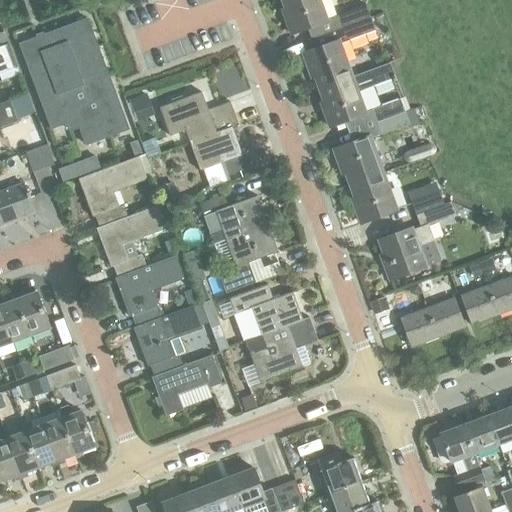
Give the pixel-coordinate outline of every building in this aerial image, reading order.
[(308,28),(312,38),(371,17),(366,4),(327,18),(320,0),(283,0),(290,17),(286,18),(292,34),(308,28)] [(371,17),(312,38),(309,40),(313,51),(303,54),(309,71),(314,69),(321,89),(353,77),(353,76),(341,43),(376,30),(371,17)] [(89,19),(21,44),(53,129),(67,123),(70,131),(80,127),(87,145),(130,129),(118,99),(109,75),(94,32),(89,19)] [(0,73),(16,67),(8,45),(0,47),(0,73)] [(397,80),(390,62),(354,76),(353,76),(353,77),(321,89),(328,109),(324,111),(330,127),(366,114),(358,92),(393,79),(394,81),(397,80)] [(210,122),(234,113),(230,101),(208,109),(202,92),(161,108),(171,137),(187,131),(191,143),(214,135),(210,122)] [(135,113),(152,107),(147,93),(130,99),(135,113)] [(373,109),(378,122),(406,112),(401,99),(373,109)] [(0,129),(19,123),(10,100),(0,103),(0,129)] [(411,125),(410,123),(406,112),(378,122),(383,135),(411,125)] [(214,135),(191,143),(201,171),(224,163),(229,175),(254,166),(247,147),(241,150),(233,128),(239,126),(234,113),(210,122),(214,135)] [(352,186),(384,174),(370,137),(335,150),(340,167),(344,165),(352,186)] [(142,153),(138,141),(130,144),(134,156),(142,153)] [(34,172),(55,165),(48,145),(27,152),(34,172)] [(96,156),(88,158),(94,172),(101,169),(96,156)] [(139,157),(78,179),(79,182),(81,181),(94,218),(96,217),(100,228),(128,217),(124,205),(120,207),(114,192),(148,180),(148,179),(140,157),(139,157)] [(81,161),(86,175),(94,172),(88,158),(81,161)] [(86,175),(81,161),(73,164),(79,178),(86,175)] [(73,164),(66,167),(71,181),(79,178),(73,164)] [(64,183),(71,181),(66,167),(58,170),(64,183)] [(384,174),(352,186),(359,206),(355,207),(361,223),(397,210),(384,174)] [(159,187),(164,202),(176,198),(170,182),(159,187)] [(0,225),(35,212),(25,183),(0,192),(0,225)] [(417,215),(445,204),(440,191),(412,201),(417,215)] [(229,207),(225,195),(200,204),(204,216),(210,234),(222,229),(226,239),(268,223),(258,196),(229,207)] [(412,229),(381,241),(389,262),(385,263),(391,280),(427,266),(442,261),(433,240),(435,239),(430,225),(450,218),(454,216),(450,202),(445,204),(417,215),(421,226),(412,229)] [(100,228),(97,229),(98,232),(99,231),(112,267),(115,266),(119,277),(147,267),(142,255),(139,256),(133,242),(167,229),(164,223),(169,221),(163,204),(158,206),(128,217),(100,228)] [(237,267),(225,271),(218,273),(226,293),(255,282),(252,275),(254,274),(249,262),(279,251),(268,223),(226,239),(237,267)] [(147,267),(115,279),(116,281),(117,281),(130,317),(133,316),(137,327),(165,317),(160,305),(152,291),(185,279),(176,256),(147,267)] [(486,275),(497,271),(492,258),(481,262),(486,275)] [(511,276),(488,286),(499,313),(511,307),(511,276)] [(211,300),(203,279),(194,282),(202,303),(211,300)] [(430,280),(420,284),(424,297),(435,292),(430,280)] [(268,283),(229,298),(245,341),(246,341),(262,335),(286,326),(290,338),(315,329),(310,317),(304,320),(294,292),(274,299),(268,283)] [(408,288),(411,296),(413,297),(422,294),(418,284),(408,288)] [(472,323),(499,313),(488,286),(462,296),(472,323)] [(24,292),(17,295),(19,299),(32,334),(51,327),(38,292),(25,296),(24,292)] [(371,303),(375,313),(387,309),(383,298),(371,303)] [(0,302),(14,341),(32,334),(19,299),(7,303),(5,299),(0,300),(0,302)] [(428,309),(439,336),(465,326),(454,299),(428,309)] [(203,304),(212,328),(221,325),(212,301),(203,304)] [(0,346),(14,341),(0,302),(0,346)] [(151,366),(155,377),(183,367),(178,354),(174,356),(169,341),(203,329),(201,324),(209,321),(202,303),(195,306),(165,317),(137,327),(133,329),(134,331),(135,330),(149,367),(151,366)] [(412,346),(439,336),(428,309),(402,319),(412,346)] [(255,364),(243,369),(249,387),(303,367),(297,349),(319,340),(315,329),(290,338),(286,326),(262,335),(246,341),(255,364)] [(225,337),(216,341),(220,350),(229,347),(225,337)] [(45,370),(75,359),(69,345),(40,355),(45,370)] [(183,367),(155,377),(151,378),(152,380),(153,380),(167,416),(184,410),(178,394),(208,383),(210,388),(223,383),(213,356),(183,367)] [(22,362),(27,377),(37,373),(31,359),(22,362)] [(12,366),(18,380),(27,377),(22,362),(12,366)] [(52,390),(82,379),(77,365),(47,376),(52,390)] [(29,382),(34,396),(44,393),(39,379),(29,382)] [(25,400),(34,396),(29,382),(20,386),(25,400)] [(257,407),(253,394),(241,399),(245,411),(257,407)] [(69,405),(59,409),(62,418),(63,418),(76,454),(77,458),(85,455),(83,451),(96,446),(92,436),(99,433),(94,421),(87,423),(82,411),(72,414),(69,405)] [(489,416),(500,444),(511,439),(511,409),(511,407),(489,416)] [(476,454),(500,444),(489,416),(465,425),(476,454)] [(64,458),(76,454),(63,418),(62,418),(45,424),(60,464),(66,462),(64,458)] [(31,421),(22,424),(25,432),(26,431),(40,467),(51,463),(53,467),(60,464),(45,424),(34,428),(31,421)] [(452,463),(462,459),(467,474),(456,478),(461,491),(485,481),(486,481),(482,469),(481,468),(480,469),(474,454),(476,454),(465,425),(441,435),(452,463)] [(27,472),(40,467),(26,431),(25,432),(8,438),(23,478),(29,476),(27,472)] [(16,480),(23,478),(8,438),(0,440),(0,473),(3,481),(14,476),(16,480)] [(331,494),(362,483),(353,459),(342,463),(338,453),(320,460),(324,470),(323,471),(331,494)] [(495,480),(494,476),(491,466),(482,469),(486,481),(485,481),(486,484),(495,480)] [(254,468),(231,476),(243,508),(244,511),(276,511),(281,511),(273,489),(263,492),(254,468)] [(218,511),(232,511),(243,508),(231,476),(209,485),(218,511)] [(285,484),(293,508),(305,504),(296,480),(285,484)] [(331,494),(337,511),(352,511),(370,506),(362,483),(331,494)] [(281,511),(282,511),(293,508),(285,484),(273,489),(281,511)] [(218,511),(209,485),(186,493),(193,511),(218,511)] [(511,488),(501,492),(506,505),(511,502),(511,488)] [(484,489),(457,499),(461,511),(485,511),(492,510),(487,497),(484,489)] [(193,511),(186,493),(163,502),(166,511),(193,511)] [(155,511),(152,502),(138,507),(139,511),(155,511)] [(381,511),(378,503),(370,506),(352,511),(381,511)]
